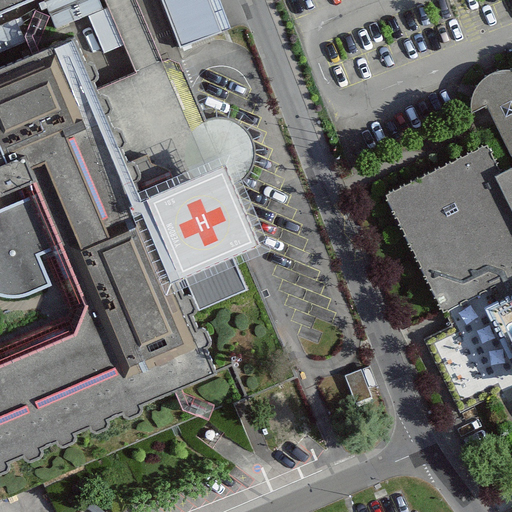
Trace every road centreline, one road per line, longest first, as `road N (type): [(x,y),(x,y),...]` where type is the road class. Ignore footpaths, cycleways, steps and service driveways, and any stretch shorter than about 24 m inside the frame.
road 1 (residential): [(251,0),(427,447)]
road 2 (residential): [(427,447),(274,511)]
